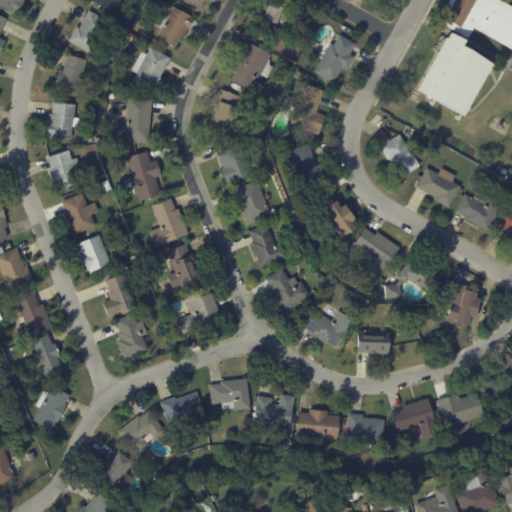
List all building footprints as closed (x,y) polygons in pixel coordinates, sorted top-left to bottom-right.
[(22,0),(23,1),(16,13),(0,3),(0,0),(22,0)] [(119,0),(119,1),(118,0),(111,12),(90,0),(119,0)] [(206,0),(186,0),(202,8),(206,0)] [(257,23),(267,0),(294,11),(293,13),(302,17),(293,38),(257,23)] [(501,0),(511,6),(511,47),(511,49),(473,27),(467,37),(437,20),(448,0),(501,0)] [(192,18),(181,37),(179,36),(179,38),(176,43),(176,42),(173,47),(156,37),(161,27),(154,23),(160,12),(167,16),(169,12),(170,12),(173,6),(188,14),(190,11),(194,13),(192,18)] [(81,21),(88,9),(108,20),(90,53),(67,40),(75,25),(78,27),(81,21)] [(131,23),(126,21),(129,15),(134,18),(131,23)] [(462,40),(460,44),(491,61),(462,114),(415,88),(444,35),(446,37),(449,30),(463,38),(462,40)] [(137,44),(128,39),(131,33),(140,38),(137,44)] [(354,45),(349,53),(354,56),(346,69),(342,67),(333,82),(314,71),(330,42),(333,44),(339,34),(355,43),(354,45)] [(242,51),(245,52),(250,43),(271,54),(269,58),(269,59),(269,64),(273,66),(266,78),(260,74),(251,91),(230,79),(236,68),(233,67),(242,51)] [(170,57),(160,76),(162,77),(153,93),(131,81),(136,72),(131,70),(141,51),(146,54),(150,46),(170,57)] [(109,61),(102,58),(106,50),(113,53),(109,61)] [(86,59),(80,80),(79,80),(75,95),(52,89),(57,69),(62,70),(63,65),(64,65),(67,54),(86,59)] [(323,92),(315,112),(324,115),(317,134),(290,123),(305,83),(324,90),(323,92)] [(210,119),(220,89),(240,96),(236,107),(238,107),(231,127),(210,119)] [(151,102),(147,143),(124,141),(128,98),(151,100),(151,102)] [(79,126),(79,127),(71,126),(70,138),(45,136),(47,121),(48,121),(48,113),(51,113),(52,101),(75,103),(74,117),(80,118),(79,126)] [(401,177),(389,158),(387,159),(379,147),(381,145),(374,135),(382,129),(389,140),(399,134),(419,165),(401,177)] [(226,183),(220,168),(223,167),(218,155),(221,154),(217,143),(236,136),(250,173),(226,183)] [(118,146),(108,148),(107,141),(117,140),(118,146)] [(309,147),(315,165),(318,164),(322,178),(299,184),(289,150),(309,144),(309,147)] [(48,169),(48,168),(49,167),(46,156),(68,149),(71,159),(76,157),(80,169),(75,170),(78,183),(57,189),(55,183),(53,183),(48,169)] [(148,153),(150,161),(156,160),(160,175),(154,177),(159,194),(138,200),(137,194),(134,195),(132,186),(124,188),(122,180),(129,178),(129,176),(131,175),(126,156),(147,151),(148,153)] [(498,155),(511,162),(509,167),(496,161),(498,155)] [(448,207),(434,199),(435,197),(416,186),(427,167),(438,173),(441,168),(455,175),(451,181),(460,186),(448,207)] [(261,187),(258,180),(267,176),(270,183),(261,187)] [(107,180),(110,189),(105,191),(101,182),(107,180)] [(247,224),(239,203),(236,203),(231,190),(257,180),(262,193),(267,191),(272,206),(268,208),(270,214),(247,224)] [(488,232),(464,219),(465,216),(455,211),(464,193),(473,198),(476,192),(486,197),(487,196),(502,204),(488,232)] [(73,234),(60,201),(81,193),(86,205),(94,202),(98,211),(90,214),(94,225),(73,234)] [(171,200),(175,209),(178,208),(187,233),(156,245),(151,230),(159,227),(151,206),(171,198),(171,200)] [(335,201),(340,207),(343,204),(354,219),(350,222),(354,228),(337,241),(326,226),(333,221),(324,208),(335,200),(335,201)] [(0,239),(10,237),(0,206),(0,239)] [(511,232),(510,231),(499,225),(508,207),(511,209),(511,243),(507,241),(511,232)] [(270,233),(274,244),(283,241),(289,257),(260,268),(250,242),(252,241),(248,231),(266,224),(270,233)] [(366,229),(374,235),(377,231),(399,248),(378,277),(364,267),(371,257),(353,244),(365,228),(366,229)] [(104,248),(111,266),(89,275),(88,270),(86,271),(79,253),(81,252),(77,243),(99,234),(104,248)] [(186,246),(201,279),(181,288),(179,284),(171,287),(166,275),(174,272),(166,251),(185,243),(186,246)] [(32,245),(35,254),(24,259),(20,248),(31,244),(32,245)] [(17,251),(22,266),(25,265),(31,280),(7,290),(1,275),(0,275),(0,253),(15,248),(17,251)] [(425,267),(435,273),(434,274),(442,279),(431,295),(407,279),(405,283),(402,281),(399,285),(400,297),(385,298),(384,285),(395,284),(399,279),(396,277),(410,257),(415,261),(416,260),(425,267)] [(270,291),(269,289),(271,287),(265,278),(281,268),(289,279),(293,277),(297,283),(300,281),(309,295),(283,312),(270,291)] [(107,292),(109,291),(105,280),(123,273),(134,306),(112,314),(113,317),(107,319),(102,302),(109,299),(107,292)] [(450,281),(466,286),(465,289),(478,293),(477,298),(481,299),(475,318),(471,317),(468,326),(448,320),(451,308),(440,305),(447,280),(450,281)] [(215,303),(219,314),(217,315),(218,320),(181,333),(175,319),(190,313),(184,298),(186,297),(184,294),(206,286),(208,292),(211,291),(215,303)] [(33,294),(38,305),(41,303),(51,327),(19,340),(14,329),(25,325),(14,300),(33,292),(33,294)] [(324,343),(310,334),(312,332),(300,325),(311,308),(330,320),(337,310),(351,319),(334,347),(325,341),(324,343)] [(141,322),(145,333),(141,335),(146,349),(123,359),(116,341),(120,339),(117,332),(119,331),(114,320),(132,314),(136,324),(141,322)] [(414,333),(406,334),(406,326),(413,326),(414,333)] [(388,354),(375,353),(375,354),(368,354),(368,353),(356,352),(357,330),(389,332),(388,354)] [(48,336),(51,344),(53,343),(59,356),(56,357),(61,370),(43,377),(30,341),(47,334),(48,336)] [(511,396),(499,405),(484,384),(503,371),(506,376),(511,371),(511,396)] [(211,383),(219,382),(219,379),(246,376),(249,407),(232,409),(232,406),(221,408),(220,401),(210,402),(208,383),(211,383)] [(68,396),(64,404),(65,405),(56,423),(55,422),(50,430),(32,420),(39,407),(35,405),(42,390),(47,393),(51,386),(69,395),(68,396)] [(162,401),(174,397),(175,399),(196,392),(205,416),(169,429),(159,402),(162,401)] [(288,425),(278,423),(278,429),(263,426),(264,420),(252,418),(256,394),(272,396),(271,401),(278,402),(280,392),(294,394),(288,425)] [(436,400),(457,393),(459,399),(477,393),(483,415),(460,422),(463,430),(453,433),(454,437),(449,439),(448,434),(447,435),(436,400)] [(420,432),(418,425),(396,432),(390,412),(402,409),(401,406),(427,398),(437,433),(422,437),(420,432)] [(311,409),(327,411),(327,414),(339,415),(337,439),(318,438),(317,444),(295,442),(298,412),(308,413),(309,409),(311,409)] [(153,439),(148,433),(143,437),(149,445),(135,455),(116,431),(137,415),(139,417),(148,410),(164,431),(153,439)] [(350,413),(363,415),(362,417),(385,420),(381,445),(371,444),(370,449),(364,448),(365,443),(345,440),(348,413),(350,413)] [(168,433),(175,430),(177,436),(170,439),(168,433)] [(180,442),(173,445),(171,439),(177,437),(180,442)] [(7,459),(14,479),(0,484),(0,446),(2,446),(4,453),(5,453),(7,459)] [(109,459),(111,460),(118,451),(132,462),(125,472),(130,476),(124,484),(126,485),(117,497),(94,481),(100,473),(102,474),(106,468),(104,466),(109,459)] [(511,503),(508,505),(498,479),(510,474),(508,469),(511,467),(511,503)] [(480,484),(480,485),(491,481),(500,505),(479,511),(463,511),(456,493),(458,493),(455,482),(477,474),(476,472),(483,469),(488,481),(480,484)] [(448,480),(436,483),(434,477),(446,474),(448,480)] [(457,511),(417,511),(414,504),(436,497),(433,490),(448,485),(457,511)] [(76,511),(82,505),(85,507),(97,492),(113,506),(108,511),(76,511)] [(322,505),(321,511),(305,511),(306,499),(322,501),(322,505)] [(387,511),(387,507),(395,506),(394,502),(406,501),(407,511),(387,511)]
